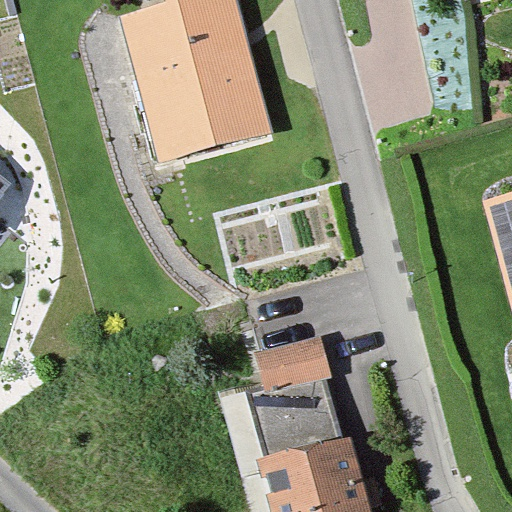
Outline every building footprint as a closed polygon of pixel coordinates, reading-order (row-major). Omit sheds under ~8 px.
[(219,0),(184,0),(107,21),(149,171),(258,141),(219,0)] [(0,195),(10,183),(0,174),(0,195)] [(511,194),(483,202),(511,316),(511,194)] [(307,346),(240,364),(253,412),(319,395),(307,346)] [(363,511),(344,446),(246,476),(256,511),(363,511)]
